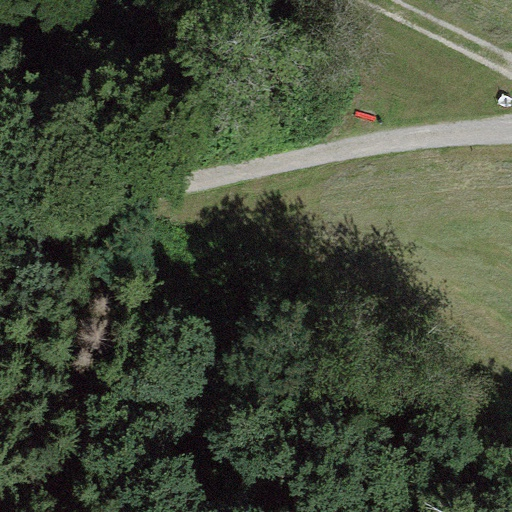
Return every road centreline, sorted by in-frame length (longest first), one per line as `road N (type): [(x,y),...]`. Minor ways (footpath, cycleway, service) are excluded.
road 1 (track): [(511,130),(397,141),(0,219)]
road 2 (track): [(372,0),(511,66)]
